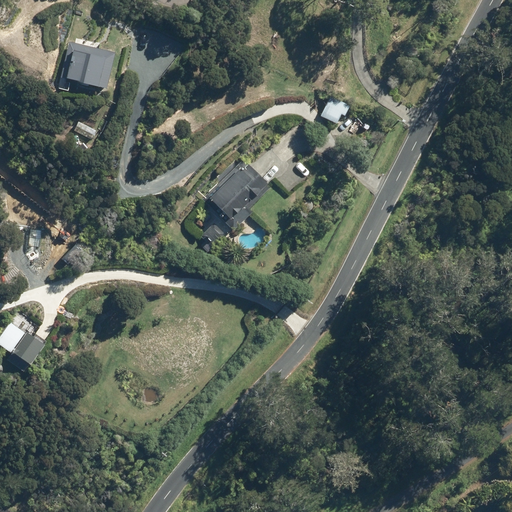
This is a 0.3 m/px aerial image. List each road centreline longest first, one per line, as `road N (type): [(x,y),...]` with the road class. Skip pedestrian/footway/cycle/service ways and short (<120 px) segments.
road 1 (unclassified): [(493,0),(323,315),(155,511)]
road 2 (unknown): [(397,181),(342,148),(315,112),(294,101),(240,119),(179,168),(144,183),(127,181),(123,157),(146,55),(136,20)]
road 3 (unknown): [(323,315),(245,284),(155,264),(66,270)]
road 4 (unknown): [(382,511),(511,429)]
road 5 (unknown): [(429,118),(371,71),(362,0)]
